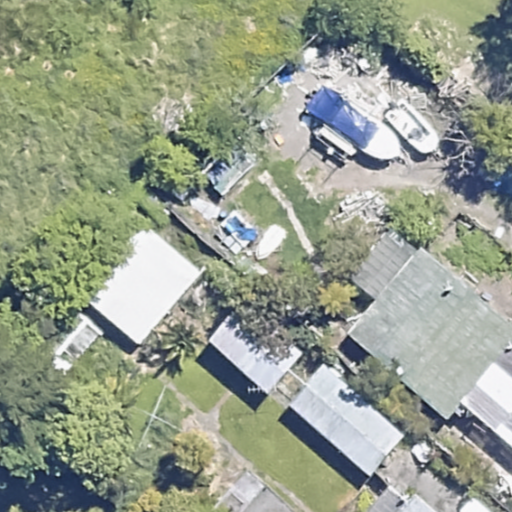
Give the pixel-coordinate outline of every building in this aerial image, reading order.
[(359,51),(333,31),(295,79),(321,100),(359,51)] [(194,284),(132,230),(76,295),(138,348),(194,284)] [(447,413),(511,347),(511,337),(424,252),(355,323),(447,413)] [(99,331),(72,313),(41,359),(69,377),(99,331)] [(511,373),(460,426),(511,476),(511,373)] [(405,438),(367,403),(332,443),(370,477),(405,438)] [(427,511),(404,491),(384,511),(427,511)]
